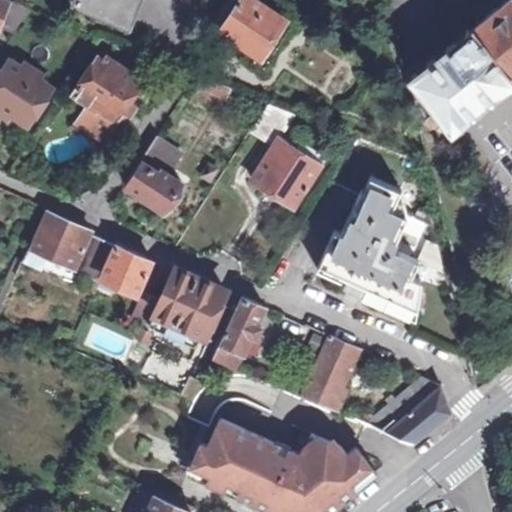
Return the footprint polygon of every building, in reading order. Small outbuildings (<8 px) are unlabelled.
[(23,5),(10,0),(0,0),(0,23),(8,28),(23,5)] [(93,11),(95,6),(111,13),(112,10),(125,15),(130,2),(134,3),(135,0),(76,0),(75,4),(93,11)] [(256,0),(224,0),(209,24),(242,46),(257,56),(282,17),(256,0)] [(509,76),(511,73),(511,0),(508,0),(479,23),(460,0),(450,0),(441,8),(462,35),(409,76),(452,127),(511,80),(509,76)] [(119,113),(128,101),(142,79),(108,56),(105,60),(99,56),(74,93),(90,103),(78,121),(111,143),(127,118),(119,113)] [(41,77),(44,74),(25,62),(22,66),(10,58),(0,72),(0,104),(30,123),(53,86),(41,77)] [(204,75),(199,85),(223,94),(227,84),(204,75)] [(135,106),(128,101),(119,113),(127,118),(135,106)] [(296,205),(322,163),(281,136),(296,113),(269,103),(252,130),(273,143),(251,175),(296,205)] [(167,172),(181,152),(156,136),(125,183),(165,209),(183,181),(167,172)] [(344,186),(360,193),(362,189),(366,190),(371,175),(402,188),(414,159),(356,141),(330,181),(344,186)] [(411,274),(419,258),(392,247),(408,214),(393,207),(402,188),(371,175),(366,190),(362,189),(360,193),(343,232),(334,228),(317,267),(410,309),(418,312),(422,279),(411,274)] [(92,228),(47,207),(30,244),(76,264),(91,232),(92,228)] [(101,278),(115,283),(117,277),(141,288),(154,259),(117,243),(100,235),(86,269),(85,286),(96,290),(101,278)] [(155,312),(202,333),(224,285),(176,264),(160,299),(146,292),(140,305),(155,312)] [(242,294),(219,344),(226,347),(228,341),(245,349),(265,304),(242,294)] [(202,333),(155,312),(149,324),(197,345),(202,333)] [(331,334),(316,365),(345,378),(360,347),(331,334)] [(226,347),(219,344),(214,356),(225,361),(231,349),(226,347)] [(245,356),(231,349),(225,361),(240,367),(245,356)] [(345,378),(316,365),(304,393),(311,396),(328,404),(333,405),(345,378)] [(187,395),(195,399),(203,380),(192,375),(184,394),(187,395)] [(423,375),(366,419),(382,425),(389,419),(392,424),(441,383),(423,375)] [(389,419),(382,425),(414,439),(450,410),(441,383),(392,424),(389,419)] [(210,471),(207,478),(224,486),(227,478),(242,485),(238,492),(282,511),(285,511),(289,505),(303,511),(323,511),(355,486),(350,479),(370,463),(355,445),(347,452),(341,444),(311,431),(302,452),(220,415),(208,443),(201,440),(191,462),(210,471)] [(191,462),(188,470),(207,478),(210,471),(191,462)] [(370,463),(350,479),(355,486),(375,469),(370,463)] [(227,478),(224,486),(238,492),(242,485),(227,478)] [(160,489),(158,495),(188,509),(191,503),(160,489)] [(133,493),(120,511),(128,511),(138,497),(133,493)] [(188,509),(158,495),(156,494),(147,511),(191,511),(192,510),(188,509)]
